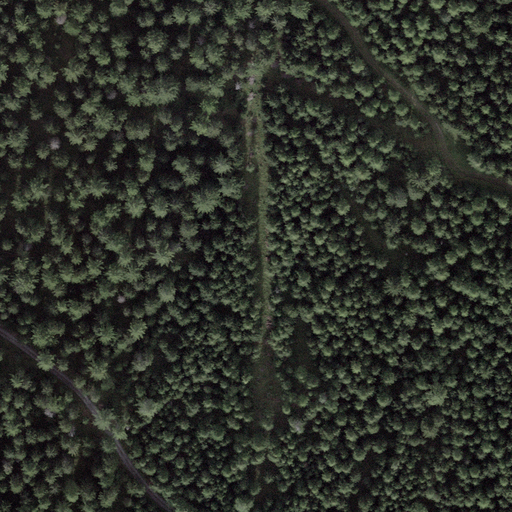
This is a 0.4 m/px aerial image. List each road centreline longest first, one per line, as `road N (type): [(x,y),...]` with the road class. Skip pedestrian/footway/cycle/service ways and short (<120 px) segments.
road 1 (track): [(511,190),(454,167),(432,117),(378,71),(340,14),(319,0)]
road 2 (track): [(0,351),(170,511)]
